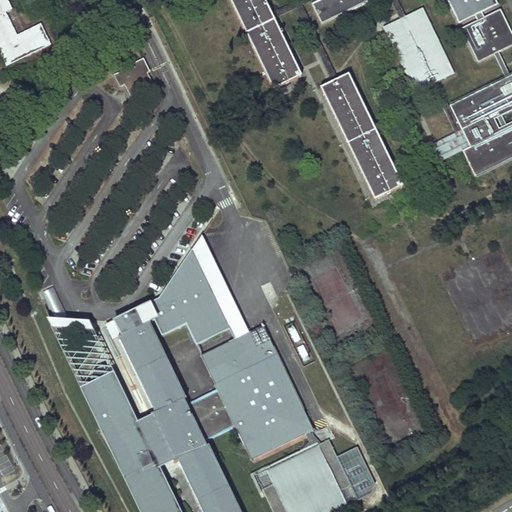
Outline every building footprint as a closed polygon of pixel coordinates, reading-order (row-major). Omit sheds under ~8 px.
[(0,0),(0,54),(6,68),(51,46),(41,25),(17,36),(6,13),(12,10),(7,0),(0,0)] [(263,0),(228,0),(273,91),(302,77),(263,0)] [(319,0),(312,4),(322,25),(374,0),(319,0)] [(495,0),(447,0),(459,24),(476,15),(482,12),(497,4),(495,0)] [(422,10),(383,29),(415,93),(453,74),(422,10)] [(479,21),(463,28),(479,63),(495,55),(500,52),(511,46),(511,31),(501,10),(486,18),(479,21)] [(482,12),(476,15),(479,21),(486,18),(482,12)] [(511,75),(500,52),(495,55),(507,79),(511,77),(511,75)] [(139,65),(114,76),(120,88),(125,85),(131,98),(153,87),(147,74),(144,75),(139,65)] [(349,74),(321,88),(374,200),(403,187),(349,74)] [(465,152),(476,176),(511,158),(511,77),(507,79),(452,106),(472,148),(465,152)] [(251,241),(259,260),(274,254),(266,235),(251,241)] [(240,324),(200,236),(190,250),(227,330),(240,324)] [(119,338),(118,338),(148,402),(155,413),(153,414),(156,420),(149,423),(143,426),(139,428),(137,429),(121,396),(112,401),(110,398),(117,392),(108,374),(105,368),(97,372),(95,376),(99,385),(90,389),(108,427),(105,428),(144,511),(176,511),(154,464),(156,463),(173,455),(176,461),(177,461),(201,511),(239,511),(208,446),(205,447),(203,442),(234,427),(249,456),(303,430),(309,442),(289,455),(265,466),(272,479),(260,485),(273,511),(318,511),(344,500),(336,485),(347,480),(337,458),(319,422),(311,426),(263,327),(201,357),(217,389),(185,404),(183,400),(185,399),(149,324),(154,321),(160,335),(184,324),(194,346),(227,330),(190,250),(157,299),(111,320),(119,338)] [(52,314),(63,311),(56,286),(44,289),(52,314)] [(90,330),(60,325),(90,389),(99,385),(95,376),(97,372),(105,368),(108,374),(110,373),(90,330)] [(294,327),(289,330),(294,341),(300,338),(294,327)] [(139,428),(94,330),(90,330),(110,373),(121,396),(137,429),(139,428)] [(337,458),(354,495),(376,484),(358,447),(337,458)] [(179,511),(156,463),(154,464),(176,511),(179,511)] [(272,479),(265,466),(265,465),(253,470),(260,485),(272,479)] [(354,495),(347,480),(336,485),(344,500),(354,495)]
